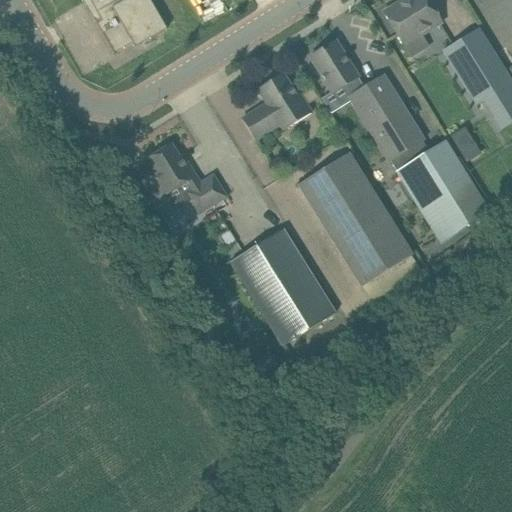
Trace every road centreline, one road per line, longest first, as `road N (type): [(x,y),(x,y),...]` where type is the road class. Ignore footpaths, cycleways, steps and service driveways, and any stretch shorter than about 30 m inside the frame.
road 1 (unclassified): [(291,511),(428,338),(511,270)]
road 2 (unclassified): [(97,107),(132,105),(306,0)]
road 3 (unclassified): [(97,107),(72,95),(18,0)]
